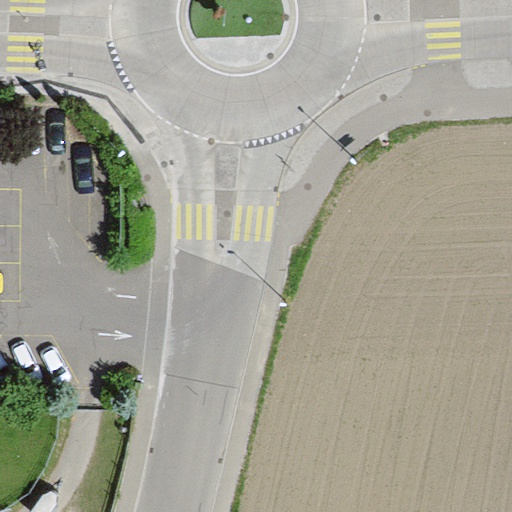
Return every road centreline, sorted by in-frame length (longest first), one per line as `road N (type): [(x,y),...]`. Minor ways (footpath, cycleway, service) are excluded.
road 1 (residential): [(175,511),(212,327),(235,115)]
road 2 (secondary): [(511,3),(336,9)]
road 3 (secondary): [(235,115),(288,102),(310,85),(334,36),(336,9)]
road 4 (secondary): [(142,25),(0,22)]
road 5 (secondary): [(142,25),(161,77),(207,110),(235,115)]
